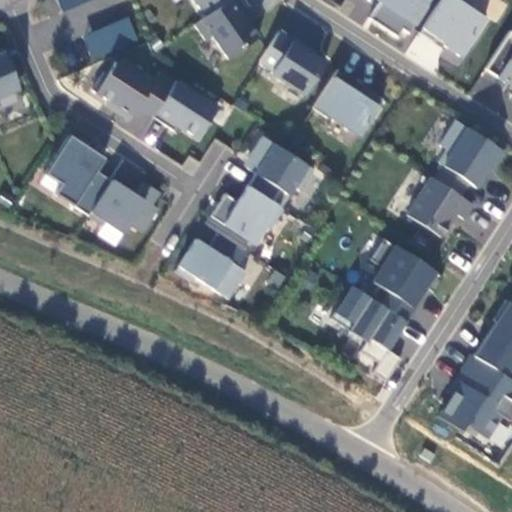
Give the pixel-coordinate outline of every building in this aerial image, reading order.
[(57,0),(62,11),(88,0),(57,0)] [(198,3),(207,15),(228,0),(193,0),(197,5),(198,3)] [(243,0),(228,0),(207,15),(194,25),(205,41),(211,37),(228,59),(258,37),(246,21),(240,13),(249,7),(243,0)] [(367,0),(369,2),(370,0),(376,0),(379,2),(369,19),(397,37),(402,29),(409,34),(431,0),(367,0)] [(462,0),(439,0),(418,33),(433,43),(435,38),(444,44),(443,46),(459,57),(486,15),(462,0)] [(82,35),(92,60),(139,42),(129,17),(82,35)] [(292,40),(278,32),(259,62),(272,70),(270,73),(304,95),(324,64),(314,56),(305,51),(307,48),(301,44),(293,38),(292,40)] [(305,51),(314,56),(316,53),(307,48),(305,51)] [(511,53),(497,78),(511,87),(511,53)] [(0,96),(18,89),(3,54),(0,55),(0,96)] [(359,136),(383,99),(350,78),(337,70),(312,109),(326,118),(328,116),(359,136)] [(176,79),(151,118),(166,128),(173,132),(176,127),(197,139),(218,107),(176,79)] [(434,180),(459,196),(468,183),(477,189),(490,167),(492,169),(503,152),(479,137),(455,121),(439,146),(446,150),(437,164),(442,167),(434,180)] [(95,171),(104,159),(84,146),(68,136),(44,174),(59,184),(53,194),(88,216),(110,181),(95,171)] [(255,174),(246,187),(280,208),(294,188),(299,191),(312,170),(261,137),(252,151),(247,158),(251,160),(246,169),(255,174)] [(217,165),(228,146),(214,139),(204,158),(217,165)] [(242,166),(246,169),(251,160),(247,158),(242,166)] [(463,219),(473,205),(459,196),(434,180),(430,178),(406,215),(440,237),(447,227),(455,214),(463,219)] [(111,181),(110,181),(88,216),(102,226),(104,222),(122,235),(128,224),(142,233),(157,209),(151,206),(159,193),(143,183),(135,195),(125,190),(111,181)] [(254,245),(267,225),(271,228),(283,210),(280,208),(246,187),(237,202),(224,194),(218,203),(209,216),(254,245)] [(227,300),(245,272),(237,267),(246,252),(217,233),(207,248),(194,240),(188,251),(174,272),(190,283),(194,278),(227,300)] [(369,299),(405,322),(422,297),(419,295),(424,287),(432,292),(442,277),(382,238),(368,259),(381,268),(371,282),(377,286),(369,299)] [(387,351),(405,322),(350,286),(329,318),(347,330),(367,343),(370,339),(387,350),(387,351)] [(484,339),(473,357),(504,377),(511,365),(511,305),(505,301),(492,320),(495,322),(484,339)] [(511,401),(499,393),(508,379),(504,377),(473,357),(470,356),(463,367),(454,381),(458,384),(450,396),(437,417),(460,431),(464,425),(485,439),(500,416),(508,421),(511,415),(511,401)] [(511,382),(508,379),(499,393),(511,401),(511,382)] [(446,394),(450,396),(458,384),(454,381),(446,394)]
